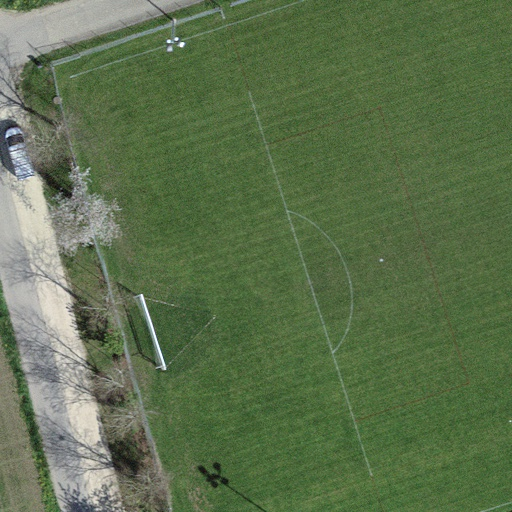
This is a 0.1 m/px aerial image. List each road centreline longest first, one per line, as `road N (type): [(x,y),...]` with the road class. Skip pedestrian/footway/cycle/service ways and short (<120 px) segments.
road 1 (residential): [(0,222),(76,511)]
road 2 (residential): [(166,0),(0,53)]
